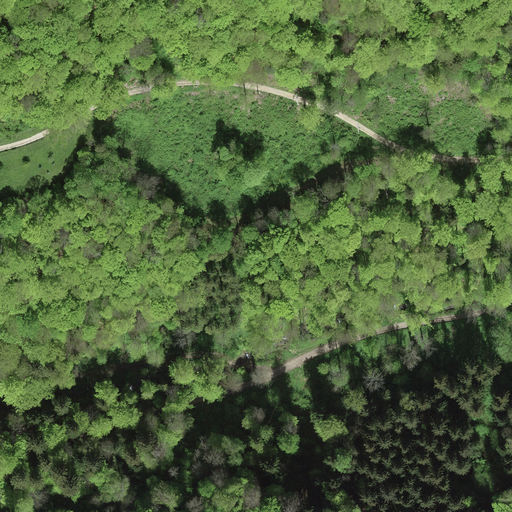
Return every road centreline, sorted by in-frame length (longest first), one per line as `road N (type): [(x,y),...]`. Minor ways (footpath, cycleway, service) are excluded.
road 1 (track): [(0,148),(185,78),(263,80),(380,147),(433,157),(511,156)]
road 2 (track): [(0,465),(34,446),(248,385),(351,337),(511,302)]
